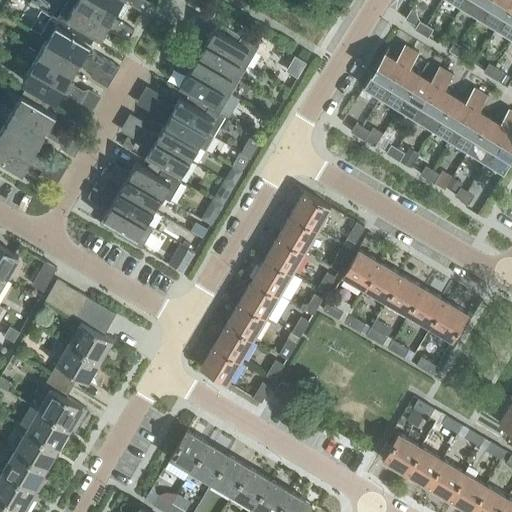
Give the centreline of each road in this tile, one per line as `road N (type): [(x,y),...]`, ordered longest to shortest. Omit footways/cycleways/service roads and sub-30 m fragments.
road 1 (residential): [(504,274),(286,152)]
road 2 (residential): [(373,498),(158,372)]
road 3 (residential): [(184,322),(286,152)]
road 4 (residential): [(44,239),(133,73)]
road 5 (residential): [(286,152),(379,0)]
road 6 (residential): [(44,239),(184,322)]
road 7 (residential): [(78,511),(158,372)]
